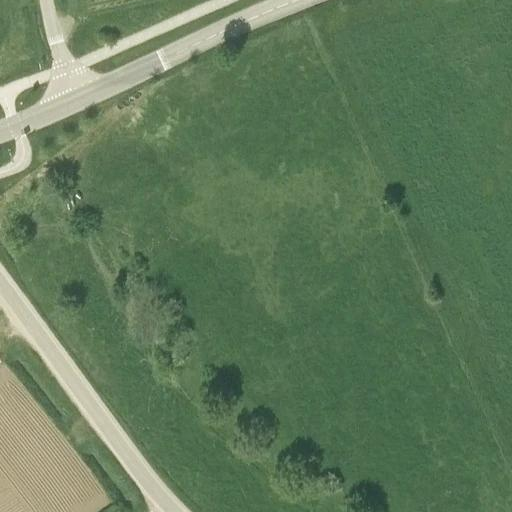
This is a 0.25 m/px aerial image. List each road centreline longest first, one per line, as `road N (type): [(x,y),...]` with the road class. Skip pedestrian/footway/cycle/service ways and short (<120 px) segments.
road 1 (unclassified): [(172,511),(0,282)]
road 2 (tertiary): [(76,98),(295,0)]
